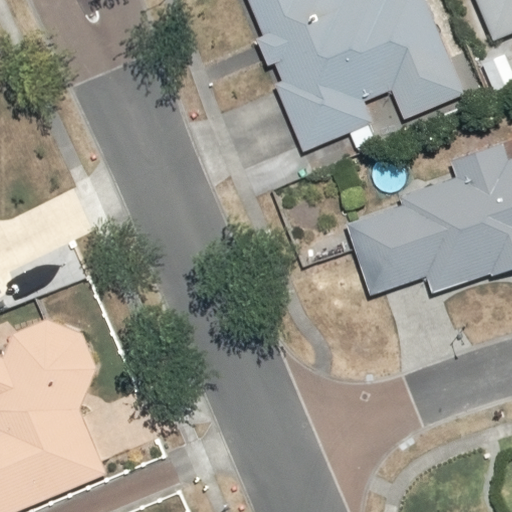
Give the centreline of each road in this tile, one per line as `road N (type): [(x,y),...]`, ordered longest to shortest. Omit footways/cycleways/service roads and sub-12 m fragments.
road 1 (residential): [(276,461),(88,0)]
road 2 (residential): [(276,461),(511,369)]
